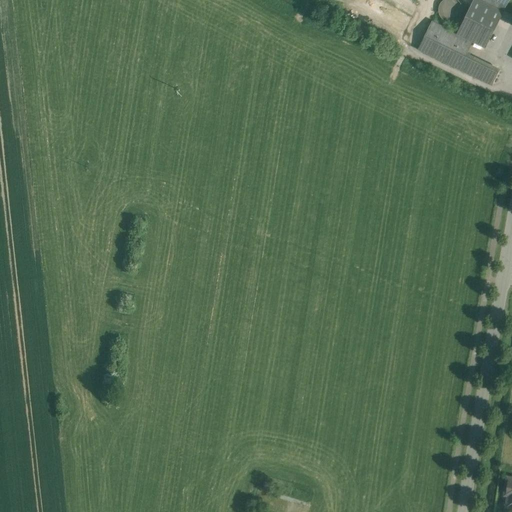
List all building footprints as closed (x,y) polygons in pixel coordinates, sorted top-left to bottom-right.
[(462,13),(462,9),(461,4),(459,0),(458,0),(442,0),(442,1),(439,5),(438,9),(439,14),(442,18),(446,20),(451,21),(455,20),(459,17),(462,13)] [(503,10),(482,0),(472,0),(457,32),(473,40),(485,46),(503,10)] [(507,0),(482,0),(503,10),(507,0)] [(457,32),(432,20),(418,49),(459,69),(466,54),(473,40),(457,32)] [(499,70),(466,54),(459,69),(491,85),(499,70)]
